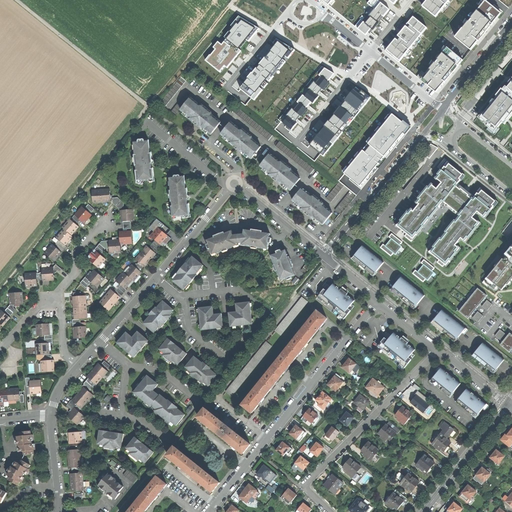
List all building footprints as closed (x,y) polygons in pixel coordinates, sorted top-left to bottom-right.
[(383,17),(389,10),(377,0),(369,0),(367,3),(371,6),(365,13),(367,14),(362,21),(361,19),(355,26),(365,35),(371,28),(373,30),(379,23),(377,21),(382,15),(383,17)] [(426,0),(422,6),(435,17),(449,0),(426,0)] [(459,32),(455,38),(471,50),(501,13),(490,4),(485,0),(471,18),(472,19),(469,22),(468,21),(459,32)] [(226,38),(240,49),(246,41),(249,43),(260,29),(239,14),(230,26),(232,27),(224,37),(226,38)] [(399,62),(427,28),(413,17),(408,23),(410,25),(408,28),(406,26),(385,51),(399,62)] [(242,51),(240,49),(226,38),(222,43),(218,40),(212,48),(214,50),(211,54),(210,53),(204,61),(220,73),(225,67),(228,69),(242,51)] [(290,50),(279,42),(253,74),(252,73),(248,79),(249,79),(240,89),(247,94),(251,98),(254,101),(263,90),(260,87),(290,50)] [(436,93),(463,60),(447,47),(437,60),(438,60),(436,63),(435,63),(429,69),(426,74),(422,71),(417,77),(436,93)] [(503,71),(496,65),(488,75),(495,81),(503,71)] [(284,114),(286,115),(281,122),(291,130),(297,123),(295,122),(300,116),(302,117),(308,110),(306,109),(311,102),(313,104),(319,97),(317,95),(322,89),(324,90),(330,83),(328,82),(333,75),(323,66),(317,74),(318,75),(313,81),(312,80),(306,87),(308,88),(303,95),(300,93),(301,94),(295,100),(297,102),(292,108),(290,107),(284,114)] [(186,81),(181,77),(159,104),(164,108),(186,81)] [(511,82),(507,88),(506,87),(481,118),(488,123),(486,125),(494,131),(511,109),(511,82)] [(329,121),(309,145),(321,155),(326,149),(325,149),(340,130),(339,130),(345,123),(346,124),(353,116),(352,116),(358,108),(358,109),(367,98),(360,93),(361,92),(356,88),(334,114),(335,115),(330,121),(329,121)] [(190,98),(185,94),(170,113),(175,117),(181,110),(182,108),(190,98)] [(200,105),(190,98),(182,108),(185,111),(184,112),(182,114),(186,117),(187,115),(190,118),(189,119),(192,121),(201,128),(202,127),(204,129),(203,131),(207,134),(208,132),(209,130),(212,133),(221,122),(212,115),(213,114),(201,104),(200,105)] [(268,140),(272,135),(238,107),(234,112),(268,140)] [(383,120),(386,123),(393,114),(390,112),(383,120)] [(347,177),(361,189),(410,129),(393,115),(369,144),(371,146),(366,153),(363,150),(343,174),(347,177)] [(240,130),(231,122),(222,133),(225,135),(224,137),(223,138),(226,141),(227,141),(228,140),(230,142),(230,143),(233,145),(236,148),(239,151),(241,152),(242,151),(245,153),(244,154),(243,155),(247,158),(248,156),(250,155),(253,157),(255,155),(256,156),(257,155),(255,153),(261,147),(252,139),(253,138),(241,128),(240,130)] [(150,152),(149,140),(145,140),(138,141),(134,141),(135,154),(134,154),(134,157),(136,159),(136,162),(135,162),(135,166),(137,166),(137,169),(136,170),(137,181),(141,180),(142,181),(149,181),(150,179),(154,179),(153,168),(152,168),(151,164),(151,161),(152,159),(151,152),(150,152)] [(314,169),(279,141),(275,146),(310,174),(314,169)] [(431,144),(423,154),(430,158),(438,148),(431,144)] [(279,161),(270,154),(262,164),(265,167),(263,168),(262,170),(266,173),(266,172),(267,171),(270,174),(269,174),(272,177),(279,182),(280,184),(281,183),(284,185),(283,186),(283,187),(286,190),(288,188),(289,186),(292,189),(300,179),(291,171),(292,170),(280,160),(279,161)] [(447,160),(445,158),(437,167),(439,169),(447,160)] [(434,250),(432,253),(439,259),(437,262),(443,267),(447,261),(449,262),(457,252),(456,251),(459,247),(456,245),(462,238),(464,240),(467,236),(469,237),(477,227),(476,226),(479,222),(473,217),(478,211),(484,216),(487,212),(488,213),(494,206),(493,205),(496,201),(482,190),(479,194),(478,192),(474,197),(476,198),(474,200),(469,195),(468,193),(463,189),(461,188),(460,189),(456,186),(465,175),(448,162),(436,177),(442,183),(437,189),(431,183),(416,202),(420,204),(414,211),(411,209),(397,225),(407,233),(405,236),(411,241),(444,201),(460,214),(447,231),(448,232),(442,240),(441,239),(432,249),(434,250)] [(174,177),(170,177),(171,189),(170,190),(170,193),(172,194),(172,198),(171,198),(171,202),(173,202),(173,205),(172,205),(173,216),(176,216),(178,217),(185,216),(186,215),(190,214),(189,203),(187,204),(187,196),(188,195),(187,191),(187,188),(186,188),(184,176),(180,176),(174,177)] [(344,186),(339,182),(326,198),(331,202),(344,186)] [(311,196),(302,188),(294,199),(297,201),(295,203),(294,204),(298,207),(299,206),(302,208),(301,209),(304,212),(313,218),(313,217),(316,220),(315,220),(315,221),(318,224),(320,223),(321,221),(324,223),(332,213),(323,206),(324,204),(312,194),(311,196)] [(102,202),(111,202),(110,195),(110,189),(92,190),(93,203),(102,202)] [(355,195),(350,191),(335,210),(340,214),(355,195)] [(118,197),(112,198),(113,201),(113,203),(116,206),(121,200),(118,197)] [(124,203),(121,200),(116,206),(119,208),(120,208),(124,208),(124,203)] [(88,204),(86,207),(87,208),(92,212),(94,209),(88,204)] [(74,215),(80,220),(84,224),(89,219),(92,215),(86,210),(85,208),(82,206),(74,215)] [(121,216),(121,222),(123,222),(131,221),(135,221),(134,209),(126,210),(121,210),(121,216)] [(64,229),(72,235),(75,231),(79,227),(73,222),(72,220),(70,219),(62,227),(64,229)] [(149,228),(154,231),(158,227),(160,229),(164,225),(157,219),(149,228)] [(131,221),(123,222),(123,229),(127,229),(131,229),(131,221)] [(164,225),(160,229),(166,235),(170,230),(164,225)] [(155,240),(160,244),(163,242),(168,236),(166,235),(160,229),(158,227),(154,231),(150,236),(155,240)] [(61,242),(66,245),(70,240),(73,237),(72,235),(64,229),(56,237),(58,239),(59,240),(61,242)] [(123,231),(120,231),(120,234),(120,240),(121,245),(132,244),(131,230),(127,231),(123,231)] [(255,231),(244,230),(243,234),(242,243),(245,244),(245,246),(251,247),(253,245),(256,246),(258,248),(264,249),(264,247),(268,247),(269,243),(269,238),(270,234),(259,232),(259,230),(257,230),(255,230),(255,231)] [(221,235),(218,236),(207,240),(208,244),(210,249),(212,253),(215,252),(216,253),(222,251),(223,249),(226,248),(228,249),(234,247),(233,245),(236,244),(233,235),(232,231),(221,235)] [(243,234),(233,235),(236,244),(237,246),(242,245),(242,243),(243,234)] [(383,244),(381,248),(391,256),(394,253),(396,254),(402,247),(400,245),(402,242),(392,234),(389,237),(391,239),(386,246),(383,244)] [(168,236),(163,242),(166,245),(169,242),(171,239),(168,236)] [(110,248),(109,240),(102,241),(100,244),(105,249),(110,248)] [(121,245),(120,240),(115,240),(109,240),(110,248),(110,254),(121,253),(121,245)] [(155,240),(150,246),(156,251),(161,245),(160,244),(155,240)] [(59,245),(65,250),(67,247),(66,245),(61,242),(59,245)] [(56,247),(52,244),(45,253),(55,261),(59,257),(62,253),(56,247)] [(105,249),(100,244),(95,249),(101,254),(105,249)] [(139,262),(145,267),(150,261),(154,257),(156,254),(155,252),(149,247),(147,245),(135,259),(139,262)] [(370,251),(363,245),(352,259),(358,264),(359,263),(364,267),(367,270),(367,271),(373,276),(384,262),(377,257),(376,257),(369,252),(370,251)] [(488,279),(485,283),(494,290),(497,286),(502,290),(511,277),(511,247),(511,248),(511,247),(511,249),(508,254),(507,253),(503,259),(487,278),(488,279)] [(91,257),(89,255),(87,258),(89,259),(99,268),(106,259),(101,254),(95,249),(92,252),(94,254),(91,257)] [(290,261),(285,250),(281,252),(277,253),(273,255),(274,258),(272,259),(275,265),(276,266),(278,269),(277,271),(279,277),(281,276),(282,280),(287,278),(287,280),(292,278),(291,277),(295,275),(291,264),(292,264),(292,262),(291,260),(290,261)] [(178,274),(173,281),(183,290),(188,284),(189,284),(197,275),(196,274),(203,266),(192,257),(187,264),(186,263),(182,268),(177,274),(178,274)] [(435,268),(424,260),(421,263),(424,265),(418,272),(415,270),(413,273),(423,282),(426,279),(428,280),(434,273),(432,271),(435,268)] [(139,262),(136,265),(140,269),(142,270),(145,267),(139,262)] [(308,262),(301,270),(307,274),(313,266),(308,262)] [(59,272),(62,269),(56,264),(54,267),(54,270),(57,270),(59,272)] [(125,273),(133,280),(134,281),(138,277),(142,272),(139,270),(135,266),(133,264),(125,273)] [(42,272),(43,280),(43,281),(49,281),(54,280),(54,277),(54,272),(54,270),(54,267),(42,268),(42,272)] [(104,278),(94,270),(91,274),(87,278),(91,282),(97,287),(104,278)] [(121,285),(125,289),(129,284),(133,280),(125,273),(124,272),(116,281),(121,285)] [(25,274),(26,287),(32,286),(37,286),(37,278),(37,276),(37,273),(25,274)] [(91,282),(87,278),(85,277),(80,283),(86,288),(91,282)] [(413,286),(401,277),(394,286),(396,288),(393,292),(397,295),(402,299),(403,299),(408,303),(408,304),(412,307),(415,303),(417,305),(425,295),(418,290),(417,290),(413,286)] [(348,294),(341,288),(341,289),(338,287),(333,283),(331,287),(328,284),(316,299),(342,321),(351,310),(348,308),(355,301),(347,294),(348,294)] [(459,311),(468,319),(487,295),(478,288),(459,311)] [(115,292),(111,289),(99,303),(109,311),(115,304),(121,297),(115,292)] [(10,305),(14,305),(20,304),(23,304),(22,292),(9,293),(10,305)] [(73,302),(74,308),(87,307),(86,295),(81,296),(74,296),(73,296),(73,302)] [(302,297),(275,331),(281,335),(308,302),(302,297)] [(482,306),(487,311),(492,304),(487,300),(482,306)] [(144,324),(154,333),(159,327),(160,328),(171,316),(170,315),(174,310),(163,301),(157,308),(156,307),(152,311),(150,315),(151,315),(144,324)] [(237,312),(229,313),(231,326),(252,324),(250,302),(243,303),(236,304),(237,312)] [(8,308),(14,313),(16,310),(14,308),(14,305),(10,305),(8,308)] [(87,307),(74,308),(74,314),(74,319),(80,319),(88,319),(87,307)] [(206,307),(199,308),(201,330),(223,327),(222,314),(214,315),(213,307),(206,307)] [(1,309),(0,310),(0,323),(1,325),(3,326),(7,322),(11,318),(5,313),(2,310),(1,309)] [(449,315),(442,310),(435,319),(437,321),(434,325),(438,328),(438,327),(444,332),(443,332),(447,335),(452,340),(456,336),(458,338),(466,328),(454,319),(453,319),(449,316),(449,315)] [(327,319),(317,311),(242,405),(252,413),(261,401),(275,383),(290,365),(303,348),(319,328),(327,319)] [(478,312),(473,318),(478,322),(483,316),(478,312)] [(73,320),(73,327),(81,327),(80,319),(74,319),(73,320)] [(37,336),(44,335),(50,335),(50,329),(49,323),(36,324),(37,336)] [(81,327),(73,327),(73,333),(74,339),(77,338),(79,338),(87,338),(86,326),(81,327)] [(500,329),(495,336),(500,340),(505,334),(500,329)] [(122,337),(117,343),(134,357),(148,341),(138,332),(133,338),(126,333),(122,337)] [(402,337),(401,338),(398,335),(394,332),(391,336),(388,333),(376,348),(403,370),(405,367),(411,359),(409,357),(412,353),(415,349),(408,343),(402,337)] [(511,334),(510,333),(500,345),(510,352),(511,348),(511,334)] [(168,339),(160,349),(165,354),(163,355),(172,362),(173,361),(178,364),(187,354),(180,348),(180,349),(179,347),(175,344),(168,339)] [(266,341),(226,391),(232,396),(272,346),(266,341)] [(45,343),(36,344),(36,355),(37,355),(40,355),(50,354),(49,349),(49,343),(45,343)] [(490,348),(483,343),(472,356),(478,361),(479,360),(480,362),(488,368),(487,368),(493,373),(504,360),(497,354),(497,355),(490,349),(490,348)] [(191,372),(190,373),(203,384),(204,382),(209,386),(217,375),(210,369),(211,368),(207,365),(204,362),(203,363),(194,357),(186,367),(191,372)] [(346,363),(343,367),(349,372),(351,374),(354,371),(356,372),(360,367),(349,359),(346,363)] [(42,372),(55,371),(54,366),(54,360),(49,360),(44,361),(41,361),(41,364),(42,372)] [(105,361),(102,364),(104,366),(107,368),(108,369),(110,366),(105,361)] [(103,367),(99,363),(93,370),(87,377),(88,378),(94,383),(96,385),(108,371),(106,369),(103,367)] [(461,383),(450,375),(441,368),(430,381),(450,397),(461,383)] [(332,381),(328,385),(336,391),(340,386),(342,388),(345,384),(339,379),(340,378),(337,375),(336,377),(335,376),(332,381)] [(158,384),(147,376),(134,393),(151,406),(156,409),(155,411),(170,423),(171,421),(176,426),(185,415),(181,411),(177,408),(178,407),(168,400),(168,401),(160,395),(159,396),(156,393),(153,390),(158,384)] [(94,383),(88,378),(84,384),(84,385),(89,389),(90,388),(92,386),(94,383)] [(366,387),(371,391),(370,393),(376,398),(381,392),(384,387),(373,378),(366,387)] [(30,394),(42,393),(41,380),(35,381),(29,381),(30,386),(30,394)] [(78,393),(72,400),(77,405),(82,408),(93,395),(90,392),(84,387),(78,393)] [(17,401),(20,401),(20,395),(19,388),(13,389),(8,389),(9,402),(17,401)] [(0,402),(9,402),(8,389),(3,390),(0,389),(0,402)] [(474,394),(467,389),(456,402),(476,418),(486,404),(477,396),(476,397),(475,396),(474,395),(474,394)] [(430,399),(418,390),(415,394),(415,395),(416,395),(413,399),(410,402),(421,411),(427,404),(427,403),(430,399)] [(320,395),(316,400),(320,402),(318,405),(323,409),(326,406),(328,408),(331,404),(329,402),(332,399),(323,392),(320,395)] [(354,402),(359,406),(356,409),(361,413),(367,406),(370,402),(360,395),(354,402)] [(66,406),(72,411),(75,408),(77,405),(72,400),(71,400),(66,406)] [(430,406),(427,404),(421,411),(424,413),(430,406)] [(399,411),(395,415),(398,418),(397,419),(404,425),(413,414),(403,406),(399,411)] [(70,413),(67,416),(77,425),(85,416),(75,408),(72,411),(70,413)] [(198,417),(208,425),(231,443),(243,453),(250,444),(205,408),(198,417)] [(306,413),(301,419),(309,426),(312,423),(314,425),(317,421),(316,420),(318,418),(317,417),(318,415),(310,409),(306,413)] [(351,421),(354,418),(347,412),(344,415),(343,415),(339,419),(341,420),(347,426),(351,421)] [(389,422),(387,425),(396,433),(397,434),(400,430),(389,422)] [(444,429),(442,432),(448,437),(454,430),(444,423),(441,426),(444,429)] [(293,429),(290,433),(300,442),(304,437),(303,436),(306,433),(296,425),(293,429)] [(383,428),(379,433),(383,437),(381,438),(388,443),(396,433),(387,425),(386,425),(383,428)] [(333,441),(336,436),(339,432),(333,427),(324,438),(329,442),(332,440),(333,441)] [(508,431),(501,440),(509,446),(511,443),(511,429),(511,430),(510,432),(508,431)] [(108,432),(100,430),(98,444),(104,445),(104,447),(115,449),(115,447),(121,448),(124,434),(115,433),(113,433),(108,432)] [(31,435),(31,431),(20,432),(21,436),(18,436),(18,440),(17,440),(18,446),(20,446),(21,451),(24,451),(25,455),(34,454),(34,450),(33,444),(32,444),(32,441),(34,441),(33,438),(33,435),(31,435)] [(69,438),(69,443),(83,442),(82,439),(82,432),(82,431),(69,432),(69,438)] [(434,442),(432,444),(443,453),(448,447),(451,443),(446,439),(448,437),(442,432),(436,439),(434,438),(432,440),(434,442)] [(142,442),(135,437),(126,448),(131,452),(130,453),(139,461),(140,459),(145,463),(154,452),(147,447),(144,444),(142,443),(142,442)] [(280,446),(276,450),(283,456),(287,451),(289,453),(293,449),(283,442),(280,446)] [(366,446),(361,451),(365,454),(364,456),(370,461),(372,459),(374,461),(378,457),(375,454),(379,450),(369,442),(366,446)] [(309,450),(317,456),(321,452),(324,448),(317,443),(314,446),(313,445),(309,450)] [(175,446),(168,455),(177,463),(201,482),(213,492),(220,483),(175,446)] [(75,468),(81,467),(81,458),(80,449),(78,449),(70,450),(68,450),(68,459),(69,468),(75,468)] [(499,452),(496,450),(494,453),(493,454),(490,458),(494,461),(493,463),(497,466),(498,464),(506,455),(500,451),(499,452)] [(425,455),(416,465),(420,468),(422,470),(424,469),(427,472),(435,463),(425,455)] [(301,457),(296,464),(300,467),(298,470),(303,473),(307,468),(309,465),(307,463),(308,462),(301,457)] [(343,467),(347,471),(346,472),(352,478),(351,479),(354,481),(359,476),(356,473),(361,467),(350,459),(347,462),(343,467)] [(11,477),(9,480),(18,485),(20,482),(22,483),(23,480),(25,477),(23,476),(25,474),(26,474),(29,469),(30,465),(22,461),(20,464),(17,462),(14,467),(12,467),(10,471),(10,472),(8,475),(11,477)] [(261,469),(257,473),(259,475),(261,476),(265,479),(270,483),(277,475),(271,471),(264,465),(261,469)] [(479,471),(476,475),(480,478),(478,481),(482,484),(484,481),(484,482),(490,474),(482,468),(479,471)] [(127,470),(123,475),(134,483),(138,478),(127,470)] [(71,482),(71,491),(77,491),(79,491),(84,490),(83,473),(80,473),(72,473),(70,474),(71,482)] [(108,473),(99,485),(107,492),(114,498),(124,487),(118,482),(117,483),(115,481),(116,479),(108,473)] [(400,473),(397,477),(402,482),(400,484),(407,489),(408,488),(412,491),(416,486),(419,482),(409,474),(406,477),(400,473)] [(333,475),(324,485),(330,490),(335,494),(343,483),(333,475)] [(128,511),(144,511),(158,495),(167,484),(157,477),(128,511)] [(244,490),(256,499),(260,494),(257,492),(258,491),(249,484),(247,487),(244,490)] [(269,485),(266,488),(272,493),(275,489),(269,485)] [(462,493),(459,496),(469,504),(474,499),(472,497),(476,492),(468,485),(465,489),(464,491),(462,493)] [(282,499),(289,505),(297,495),(292,491),(289,488),(283,495),(284,496),(282,499)] [(241,494),(239,497),(248,504),(250,501),(252,503),(256,499),(244,490),(241,494)] [(397,490),(395,493),(404,501),(403,502),(406,504),(410,500),(397,490)] [(393,492),(390,497),(388,499),(385,503),(393,509),(394,508),(397,510),(401,505),(403,502),(404,501),(395,493),(393,492)] [(74,493),(75,501),(83,500),(82,493),(79,493),(77,493),(74,493)] [(503,499),(511,506),(511,493),(508,498),(505,495),(503,499)] [(358,499),(349,510),(352,511),(368,511),(372,508),(368,505),(369,503),(365,500),(363,503),(358,499)] [(307,506),(303,503),(296,511),(309,511),(312,510),(307,506)] [(451,506),(448,510),(446,511),(459,511),(462,509),(454,503),(452,506),(451,507),(451,506)]
